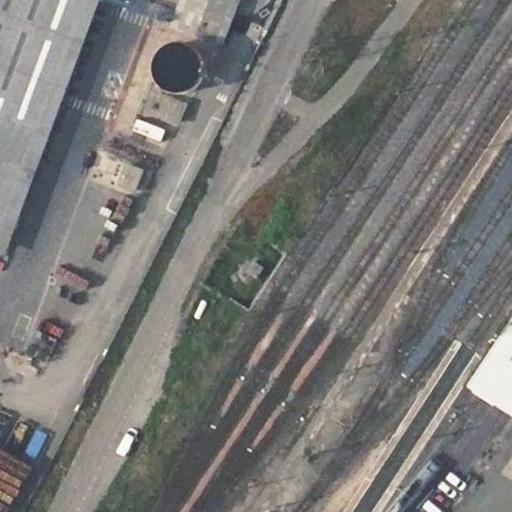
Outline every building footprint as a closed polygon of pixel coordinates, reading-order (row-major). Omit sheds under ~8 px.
[(24,212),(101,0),(84,0),(36,135),(0,120),(0,251),(7,255),(24,212)] [(0,0),(0,120),(36,135),(84,0),(0,0)] [(180,0),(171,24),(221,43),(237,0),(180,0)] [(201,82),(203,79),(204,77),(206,71),(207,67),(206,57),(200,48),(194,43),(188,40),(184,40),(174,41),(169,43),(164,47),(159,54),(157,64),(158,73),(161,80),(165,84),(170,87),(178,90),(184,90),(188,89),(196,86),(201,82)] [(155,93),(149,107),(184,120),(189,105),(155,93)] [(255,260),(248,270),(257,276),(264,267),(255,260)]
